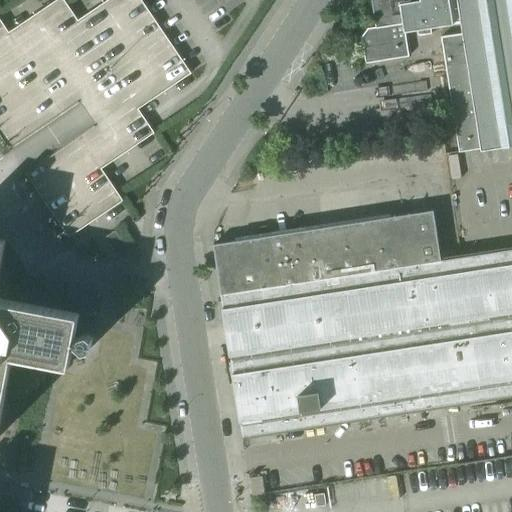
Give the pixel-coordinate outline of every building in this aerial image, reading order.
[(0,20),(0,135),(17,161),(67,236),(75,231),(121,200),(116,193),(99,168),(153,132),(136,108),(190,73),(141,0),(106,0),(77,20),(67,5),(63,0),(55,0),(8,32),(0,20)] [(448,0),(428,0),(372,9),(375,28),(368,29),(361,38),(365,64),(409,57),(405,33),(417,31),(418,36),(432,34),(431,29),(453,25),(448,0)] [(371,0),(372,9),(428,0),(371,0)] [(440,37),(458,153),(511,145),(511,0),(458,0),(464,33),(440,37)] [(419,111),(422,132),(433,131),(430,110),(419,111)] [(221,295),(440,261),(433,211),(213,245),(221,295)] [(129,252),(116,232),(115,231),(114,231),(106,237),(106,238),(119,258),(120,259),(121,258),(128,253),(129,253),(129,252)] [(0,421),(12,356),(68,367),(69,367),(69,366),(73,344),(75,344),(84,352),(90,350),(92,338),(87,334),(76,338),(75,338),(79,316),(79,315),(78,314),(9,301),(0,299),(0,268),(5,243),(5,242),(4,242),(4,241),(0,240),(0,421)] [(440,261),(221,295),(243,437),(244,437),(511,394),(511,249),(440,261)] [(252,496),(263,494),(261,478),(249,480),(252,496)]
